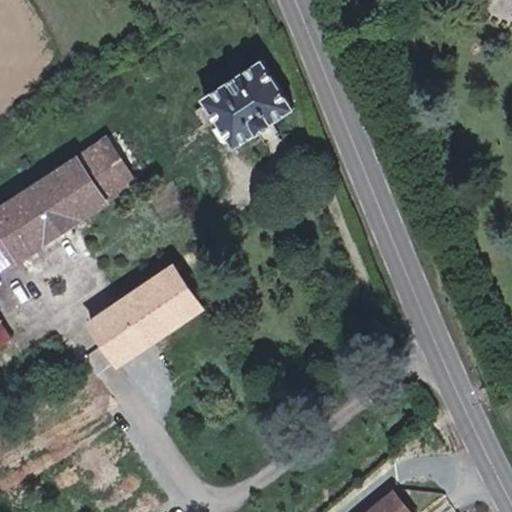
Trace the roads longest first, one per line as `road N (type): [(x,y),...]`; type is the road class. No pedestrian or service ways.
road 1 (primary): [(298,0),(511,495)]
road 2 (unknown): [(439,329),(224,500),(213,499),(56,317)]
